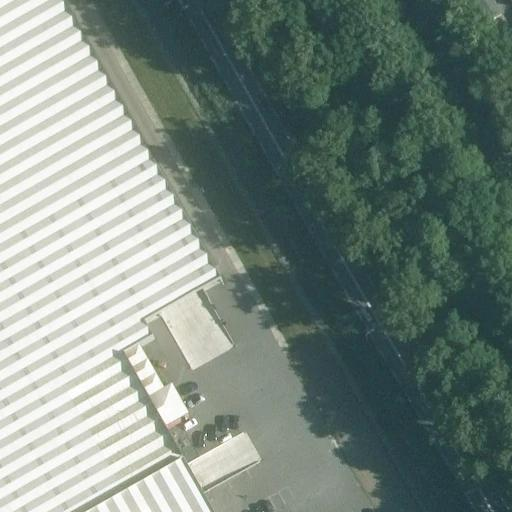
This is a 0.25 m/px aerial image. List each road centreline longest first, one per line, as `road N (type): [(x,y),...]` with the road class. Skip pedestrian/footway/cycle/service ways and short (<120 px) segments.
road 1 (primary): [(193,0),(492,511)]
road 2 (unknown): [(511,221),(385,0)]
